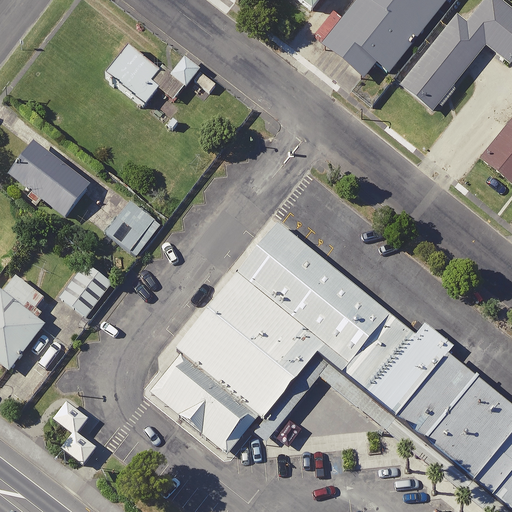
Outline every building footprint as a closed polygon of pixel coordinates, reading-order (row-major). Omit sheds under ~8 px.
[(294,0),(321,19),(335,0),(294,0)] [(364,0),(365,0),(326,49),(369,84),(382,69),(394,79),(457,0),(364,0)] [(511,12),(496,0),(491,0),(470,27),(461,20),(405,92),(437,117),(489,50),(511,67),(511,12)] [(170,82),(128,49),(105,78),(149,111),(163,94),(178,105),(203,74),(187,61),(183,65),(170,82)] [(511,133),(486,166),(511,186),(511,133)] [(96,193),(36,147),(12,179),(72,225),(96,193)] [(164,229),(133,206),(109,237),(141,261),(164,229)] [(511,511),(511,438),(260,232),(115,409),(211,488),(298,383),(455,511),(511,511)] [(92,282),(82,273),(60,299),(87,322),(116,287),(99,274),(92,282)] [(53,308),(17,279),(0,300),(0,366),(12,376),(50,329),(41,322),(53,308)] [(74,400),(56,423),(77,439),(66,454),(88,470),(101,453),(83,439),(99,419),(74,400)]
